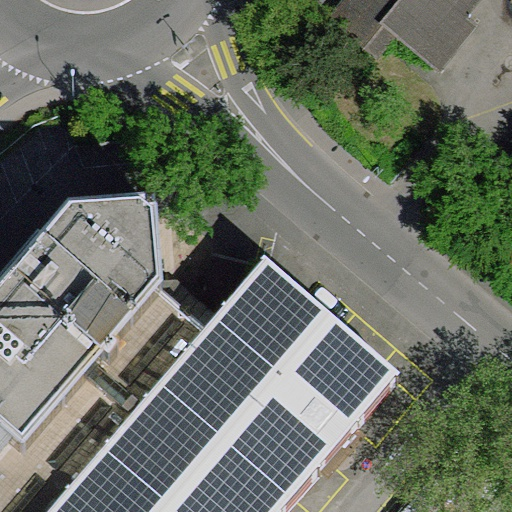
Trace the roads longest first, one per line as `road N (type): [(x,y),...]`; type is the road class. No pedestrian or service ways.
road 1 (residential): [(511,369),(260,139)]
road 2 (residential): [(109,47),(260,139)]
road 3 (residential): [(260,139),(212,0)]
